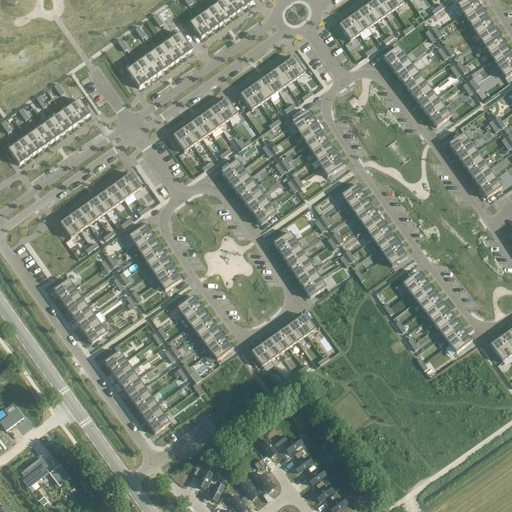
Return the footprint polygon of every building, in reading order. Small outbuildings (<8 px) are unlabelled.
[(225,0),(224,0),(216,6),(227,21),(236,15),(225,0)] [(238,0),(225,0),(236,15),(245,9),(238,0)] [(252,0),(238,0),(245,9),(254,3),(252,0)] [(377,0),(375,2),(386,18),(395,12),(386,0),(377,0)] [(400,0),(386,0),(395,12),(404,5),(400,0)] [(474,0),(467,0),(457,7),(463,16),(479,6),(474,0)] [(375,2),(366,8),(377,24),(386,18),(375,2)] [(216,6),(207,12),(218,28),(227,21),(216,6)] [(479,6),(463,16),(469,25),(485,15),(479,6)] [(366,8),(357,14),(368,31),(377,24),(366,8)] [(207,12),(199,18),(210,34),(218,28),(207,12)] [(357,14),(348,21),(359,37),(368,31),(357,14)] [(485,15),(469,25),(475,34),(491,24),(485,15)] [(199,18),(189,25),(200,40),(210,34),(199,18)] [(348,21),(339,27),(350,43),(359,37),(348,21)] [(491,24),(475,34),(481,43),(496,33),(491,24)] [(496,33),(481,43),(487,52),(502,42),(496,33)] [(180,34),(171,41),(183,58),(193,52),(180,34)] [(171,41),(162,47),(175,65),(183,58),(171,41)] [(502,42),(487,52),(493,61),(508,51),(502,42)] [(162,47),(153,53),(166,71),(175,65),(162,47)] [(398,48),(383,60),(390,69),(405,57),(398,48)] [(511,57),(508,51),(493,61),(499,71),(511,61),(511,57)] [(153,53),(144,59),(157,77),(166,71),(153,53)] [(405,57),(390,69),(397,77),(411,66),(405,57)] [(144,59),(136,66),(148,83),(157,77),(144,59)] [(294,59),(285,65),(296,81),(305,75),(294,59)] [(511,61),(499,71),(505,80),(511,75),(511,61)] [(285,65),(276,72),(287,88),(296,81),(285,65)] [(136,66),(126,72),(139,90),(148,83),(136,66)] [(411,66),(397,77),(403,86),(418,75),(411,66)] [(276,72),(267,78),(278,94),(287,88),(276,72)] [(418,75),(403,86),(410,94),(424,83),(418,75)] [(267,78),(258,84),(269,100),(278,94),(267,78)] [(424,83),(410,94),(416,103),(431,92),(424,83)] [(258,84),(249,90),(261,106),(269,100),(258,84)] [(249,90),(240,97),(251,113),(261,106),(249,90)] [(431,92),(416,103),(423,112),(438,100),(431,92)] [(227,100),(217,107),(229,123),(238,116),(227,100)] [(438,100),(423,112),(430,120),(444,109),(438,100)] [(79,101),(70,108),(81,123),(90,116),(79,101)] [(217,107),(209,113),(220,129),(229,123),(217,107)] [(70,108),(61,114),(72,129),(81,123),(70,108)] [(444,109),(430,120),(436,129),(451,118),(444,109)] [(209,113),(200,119),(211,135),(220,129),(209,113)] [(308,113),(292,123),(298,133),(314,122),(308,113)] [(61,114),(53,120),(63,135),(72,129),(61,114)] [(200,119),(191,125),(202,141),(211,135),(200,119)] [(53,120),(44,126),(55,142),(63,135),(53,120)] [(314,122),(298,133),(304,142),(320,131),(314,122)] [(191,125),(182,132),(193,148),(202,141),(191,125)] [(44,126),(35,132),(46,148),(55,142),(44,126)] [(320,131),(304,142),(309,151),(326,140),(320,131)] [(35,132),(26,139),(37,154),(46,148),(35,132)] [(182,132),(173,138),(184,154),(193,148),(182,132)] [(464,135),(449,146),(455,155),(470,145),(464,135)] [(26,139),(17,145),(28,160),(37,154),(26,139)] [(326,140),(309,151),(315,160),(332,149),(326,140)] [(17,145),(8,151),(19,167),(28,160),(17,145)] [(470,145),(455,155),(462,164),(477,154),(470,145)] [(332,149),(315,160),(321,169),(338,158),(332,149)] [(477,154),(462,164),(468,173),(483,162),(477,154)] [(289,157),(284,160),(288,165),(293,162),(289,157)] [(338,158),(321,169),(327,179),(344,168),(338,158)] [(237,162),(221,174),(228,183),(243,171),(237,162)] [(483,162),(468,173),(474,182),(489,171),(483,162)] [(243,171),(228,183),(234,192),(250,180),(243,171)] [(489,171),(474,182),(480,191),(495,180),(489,171)] [(131,175),(122,181),(133,196),(142,190),(131,175)] [(250,180),(234,192),(241,200),(256,188),(250,180)] [(495,180),(480,191),(487,200),(502,189),(495,180)] [(122,181),(113,188),(124,203),(133,196),(122,181)] [(356,187),(341,197),(348,206),(363,196),(356,187)] [(113,188),(105,194),(115,209),(124,203),(113,188)] [(256,188),(241,200),(247,209),(263,197),(256,188)] [(105,194),(96,200),(106,215),(115,209),(105,194)] [(363,196),(348,206),(354,215),(369,205),(363,196)] [(263,197),(247,209),(254,217),(270,206),(263,197)] [(96,200),(87,206),(97,221),(106,215),(96,200)] [(369,205),(354,215),(360,224),(375,213),(369,205)] [(87,206),(78,212),(89,228),(97,221),(87,206)] [(270,206),(254,217),(261,226),(276,215),(270,206)] [(78,212),(69,219),(80,234),(89,228),(78,212)] [(375,213),(360,224),(367,233),(382,222),(375,213)] [(69,219),(60,225),(71,240),(80,234),(69,219)] [(382,222),(367,233),(373,242),(388,231),(382,222)] [(146,227),(129,238),(135,247),(152,237),(146,227)] [(388,231),(373,242),(379,251),(394,240),(388,231)] [(290,234),(274,245),(280,254),(296,244),(290,234)] [(152,237),(135,247),(141,256),(158,246),(152,237)] [(394,240),(379,251),(385,259),(400,249),(394,240)] [(296,244),(280,254),(286,263),(302,253),(296,244)] [(158,246),(141,256),(147,265),(164,255),(158,246)] [(400,249),(385,259),(392,269),(407,258),(400,249)] [(302,253),(286,263),(292,272),(308,262),(302,253)] [(164,255),(147,265),(153,275),(169,264),(164,255)] [(308,262),(292,272),(298,281),(314,271),(308,262)] [(169,264),(153,275),(159,284),(175,273),(169,264)] [(314,271),(298,281),(303,291),(320,280),(314,271)] [(175,273),(159,284),(165,293),(181,282),(175,273)] [(418,274),(403,286),(410,295),(425,283),(418,274)] [(320,280),(303,291),(310,300),(326,289),(320,280)] [(69,281),(54,292),(60,301),(75,291),(69,281)] [(425,283),(410,295),(416,303),(432,291),(425,283)] [(75,291),(60,301),(66,310),(81,299),(75,291)] [(432,291),(416,303),(423,312),(438,300),(432,291)] [(193,298),(177,310),(184,319),(200,307),(193,298)] [(81,299),(66,310),(73,319),(88,308),(81,299)] [(438,300),(423,312),(429,320),(445,308),(438,300)] [(200,307),(184,319),(190,328),(206,316),(200,307)] [(88,308),(73,319),(79,328),(94,317),(88,308)] [(445,308),(429,320),(436,329),(452,317),(445,308)] [(206,316),(190,328),(197,336),(213,324),(206,316)] [(305,316),(296,323),(306,338),(316,331),(305,316)] [(94,317),(79,328),(85,337),(100,326),(94,317)] [(452,317),(436,329),(442,337),(458,325),(452,317)] [(296,323),(287,329),(297,344),(306,338),(296,323)] [(213,324),(197,336),(203,345),(219,333),(213,324)] [(458,325),(442,337),(449,346),(465,334),(458,325)] [(100,326),(85,337),(91,346),(107,335),(100,326)] [(287,329),(278,335),(289,350),(297,344),(287,329)] [(219,333),(203,345),(210,354),(226,342),(219,333)] [(465,334),(449,346),(456,355),(472,343),(465,334)] [(511,339),(508,334),(499,340),(511,358),(511,357),(511,339)] [(278,335),(269,341),(280,356),(289,350),(278,335)] [(499,340),(490,347),(502,364),(511,358),(499,340)] [(269,341),(260,348),(271,363),(280,356),(269,341)] [(226,342),(210,354),(217,363),(232,351),(226,342)] [(260,348),(251,354),(262,369),(271,363),(260,348)] [(120,354),(104,364),(111,373),(126,363),(120,354)] [(126,363),(111,373),(117,382),(132,372),(126,363)] [(132,372),(117,382),(123,391),(138,380),(132,372)] [(138,380),(123,391),(130,400),(145,389),(138,380)] [(145,389),(130,400),(136,409),(151,398),(145,389)] [(151,398),(136,409),(142,418),(157,407),(151,398)] [(13,406),(4,412),(8,417),(15,426),(23,419),(13,406)] [(157,407),(142,418),(148,426),(163,416),(157,407)] [(163,416),(148,426),(155,436),(170,425),(163,416)] [(8,417),(0,422),(0,424),(6,432),(15,426),(8,417)] [(283,437),(273,445),(276,449),(286,441),(283,437)] [(297,440),(284,449),(289,456),(301,446),(297,440)] [(267,442),(260,447),(270,459),(276,454),(267,442)] [(301,452),(294,457),(297,461),(304,456),(301,452)] [(24,483),(29,489),(48,474),(43,468),(46,466),(41,459),(21,475),(26,481),(24,483)] [(306,460),(294,469),(298,475),(311,466),(306,460)] [(60,467),(54,472),(63,485),(70,480),(60,467)] [(314,467),(307,471),(310,475),(317,471),(314,467)] [(197,469),(193,476),(199,479),(202,472),(197,469)] [(320,472),(307,481),(312,487),(325,478),(320,472)] [(204,474),(197,488),(204,491),(211,478),(204,474)] [(265,477),(258,481),(268,494),(274,490),(265,477)] [(322,483),(316,487),(319,491),(325,487),(322,483)] [(248,484),(242,489),(251,501),(257,497),(248,484)] [(216,486),(209,500),(216,504),(223,490),(216,486)] [(327,488),(315,498),(320,504),(332,495),(327,488)] [(336,494),(330,499),(333,503),(339,499),(336,494)] [(38,501),(42,506),(46,502),(43,497),(38,501)] [(237,499),(230,503),(236,511),(244,511),(246,511),(237,499)] [(341,500),(329,510),(330,511),(338,511),(346,507),(341,500)]
